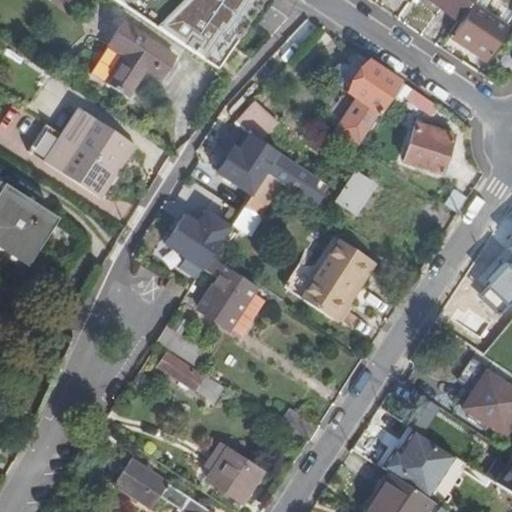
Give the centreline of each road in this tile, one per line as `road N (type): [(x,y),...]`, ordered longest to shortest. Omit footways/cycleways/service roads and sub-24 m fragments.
road 1 (residential): [(511,165),(288,511)]
road 2 (residential): [(4,511),(119,304)]
road 3 (residential): [(320,0),(505,121)]
